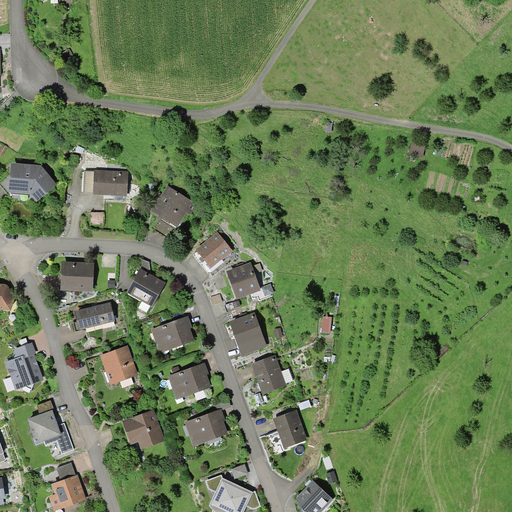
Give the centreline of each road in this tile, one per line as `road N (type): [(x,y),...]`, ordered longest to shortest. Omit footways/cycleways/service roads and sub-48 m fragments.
road 1 (track): [(511,152),(494,140),(252,97),(190,115),(52,93)]
road 2 (residential): [(13,252),(121,247),(148,252),(186,276),(201,293),(278,511)]
road 3 (residential): [(13,252),(68,375),(112,511)]
